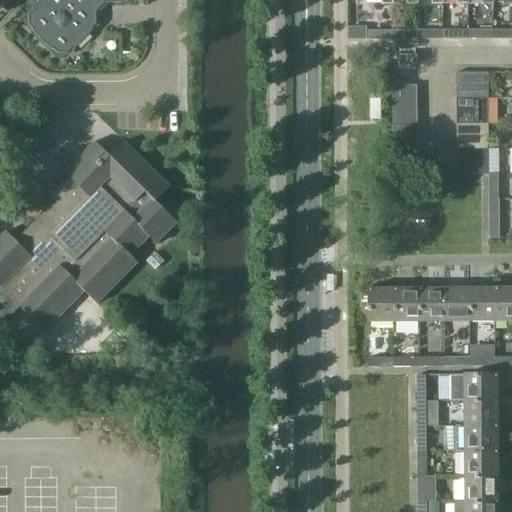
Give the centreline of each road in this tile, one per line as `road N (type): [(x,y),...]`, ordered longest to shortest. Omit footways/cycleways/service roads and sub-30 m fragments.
road 1 (tertiary): [(311,511),(307,0)]
road 2 (residential): [(35,84),(165,83),(164,0)]
